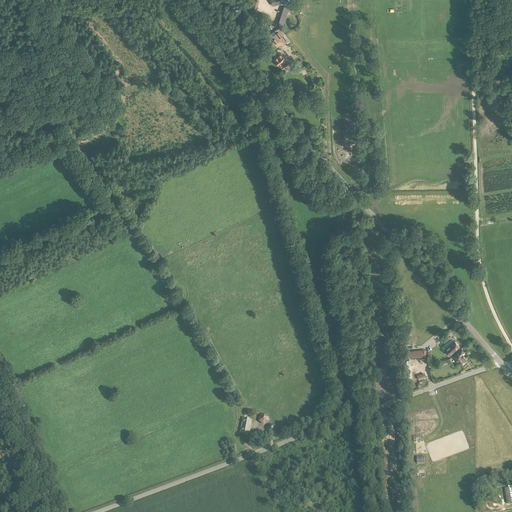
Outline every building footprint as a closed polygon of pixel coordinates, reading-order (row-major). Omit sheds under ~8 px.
[(250,12),(255,14),(258,2),(253,1),(250,12)] [(279,23),(284,24),(289,8),(283,6),(279,23)] [(266,15),(262,13),(261,12),(257,24),(262,26),(266,15)] [(275,34),(273,36),(271,34),(269,36),(275,44),(281,40),(280,38),(282,37),(281,36),(282,35),(283,37),(288,42),(290,41),(286,35),(280,27),(274,32),(275,34)] [(497,46),(486,49),(488,55),(491,54),(491,56),(495,55),(494,53),(499,51),(498,50),(501,50),(501,51),(507,49),(505,43),(497,46)] [(274,59),(282,68),(288,63),(280,53),(274,59)] [(455,341),(444,351),(450,357),(460,347),(455,341)] [(403,352),(403,353),(403,359),(410,359),(409,358),(418,357),(426,357),(426,350),(403,352)] [(458,363),(459,362),(461,364),(467,360),(462,354),(464,353),(462,350),(455,356),(456,358),(455,359),(458,363)] [(409,360),(403,361),(405,379),(411,378),(409,360)] [(258,422),(263,425),(268,423),(268,418),(264,415),(259,416),(258,422)] [(251,421),(243,420),(240,433),(248,435),(251,421)] [(269,434),(274,434),(276,430),(274,425),(269,425),(266,429),(269,434)]
